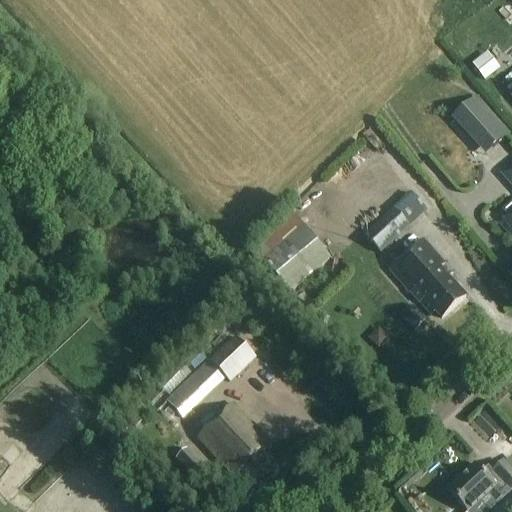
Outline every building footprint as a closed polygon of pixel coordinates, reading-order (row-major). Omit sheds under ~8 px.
[(483,81),(495,72),(483,56),(471,66),(483,81)] [(485,156),(494,148),(509,134),(499,123),(478,99),(454,120),(475,144),(485,156)] [(511,169),(503,178),(511,188),(511,203),(502,213),(508,220),(501,226),(511,238),(511,237),(511,169)] [(410,195),(363,238),(379,256),(426,213),(410,195)] [(329,259),(303,229),(261,264),(287,294),(329,259)] [(390,271),(412,295),(441,269),(445,266),(423,242),(390,271)] [(467,298),(441,269),(412,295),(431,317),(436,313),(442,320),(467,298)] [(311,313),(322,326),(327,321),(316,309),(311,313)] [(230,386),(256,360),(236,339),(210,363),(209,362),(166,403),(183,421),(225,380),(230,386)] [(377,365),(369,373),(375,380),(384,373),(377,365)] [(494,408),(510,410),(511,389),(496,388),(494,408)] [(237,475),(256,495),(279,473),(262,456),(268,450),(257,438),(261,435),(234,406),(198,440),(234,479),(237,475)] [(177,460),(198,483),(208,473),(188,450),(177,460)] [(511,493),(511,460),(511,459),(504,465),(503,463),(486,479),(475,467),(449,490),(468,511),(470,511),(502,484),(511,494),(511,493)] [(223,490),(215,480),(208,486),(216,496),(223,490)]
